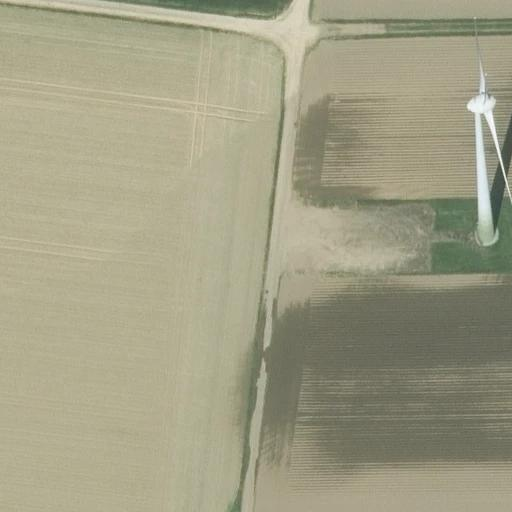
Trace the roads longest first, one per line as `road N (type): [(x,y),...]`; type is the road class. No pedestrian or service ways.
road 1 (track): [(248,511),(299,0)]
road 2 (track): [(294,47),(0,9)]
